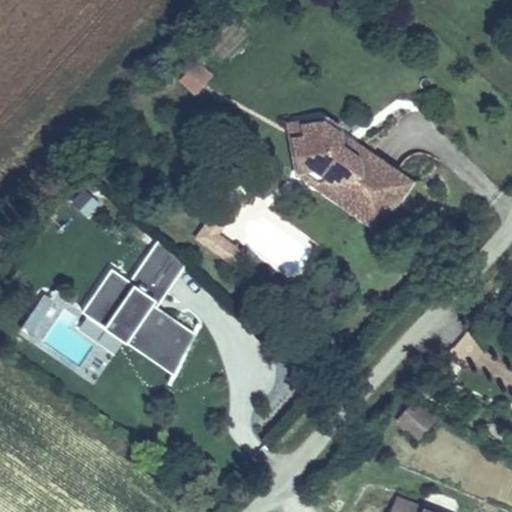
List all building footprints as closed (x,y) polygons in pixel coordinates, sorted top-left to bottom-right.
[(194,62),(178,86),(196,97),(212,74),(194,62)] [(322,110),(291,114),(297,157),(312,154),(319,156),(327,164),(329,181),(344,194),(338,202),(369,226),(396,190),(382,180),(394,164),(371,147),(357,150),(338,134),(340,123),(322,110)] [(327,164),(319,156),(305,176),(338,202),(344,194),(329,181),(327,164)] [(408,174),(394,164),(382,180),(396,190),(408,174)] [(211,195),(190,223),(216,244),(234,244),(232,229),(218,218),(229,201),(230,188),(211,195)] [(153,300),(164,284),(168,287),(184,263),(155,236),(128,275),(108,261),(82,299),(106,316),(109,312),(124,323),(131,317),(126,324),(124,328),(176,364),(199,331),(157,302),(153,300)] [(157,302),(168,287),(164,284),(153,300),(157,302)] [(27,325),(49,293),(41,287),(19,319),(27,325)] [(176,364),(124,328),(126,324),(124,323),(109,312),(106,316),(82,299),(78,304),(167,377),(176,364)] [(418,441),(435,420),(418,407),(401,428),(418,441)] [(337,508),(344,500),(337,494),(330,502),(337,508)] [(421,511),(424,507),(397,495),(390,511),(421,511)]
